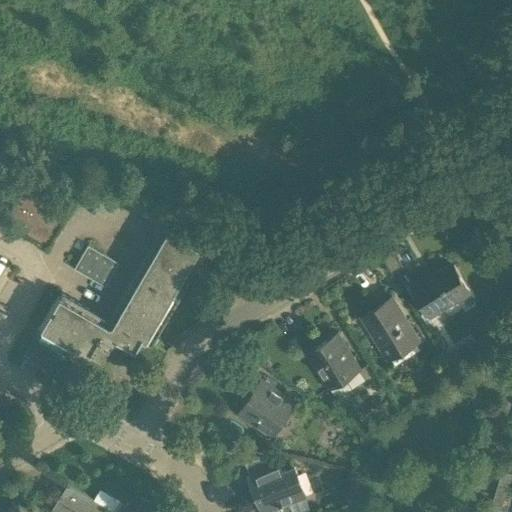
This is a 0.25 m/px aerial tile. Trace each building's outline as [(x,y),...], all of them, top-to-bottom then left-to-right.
[(149,343),(198,260),(191,256),(197,246),(165,228),(109,323),(106,324),(56,295),(34,333),(82,361),(89,350),(99,356),(108,341),(116,338),(132,347),(138,337),(149,343)] [(104,285),(118,262),(87,244),(73,267),(104,285)] [(470,290),(453,264),(428,279),(425,275),(412,284),(431,314),(470,290)] [(389,358),(418,340),(392,296),(362,314),(389,358)] [(329,388),(361,369),(337,330),(305,350),(329,388)] [(464,354),(459,346),(447,354),(452,362),(453,362),(464,355),(464,354)] [(254,363),(250,369),(256,373),(261,367),(254,363)] [(273,435),(295,401),(261,378),(238,412),(273,435)] [(282,471),(278,462),(258,458),(246,462),(264,510),(304,495),(294,466),(282,471)] [(507,488),(511,473),(501,470),(497,485),(507,488)] [(79,511),(100,511),(104,506),(92,499),(65,483),(56,498),(79,511)] [(112,511),(113,511),(114,511),(120,501),(99,488),(92,499),(104,506),(112,511)] [(499,511),(504,498),(494,495),(490,509),(499,511)] [(78,511),(54,497),(44,511),(78,511)] [(113,511),(134,511),(136,511),(120,501),(114,511),(113,511)] [(27,511),(11,502),(4,511),(27,511)]
